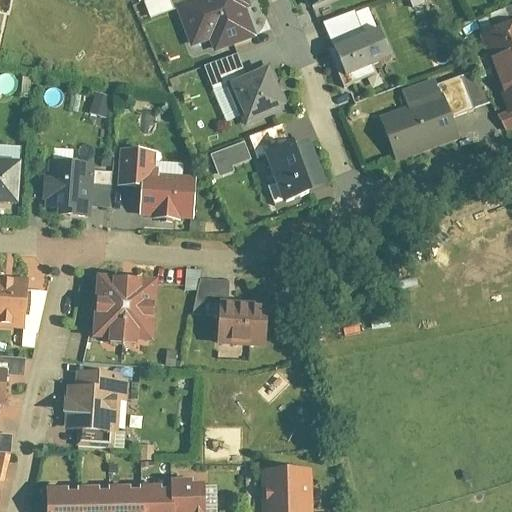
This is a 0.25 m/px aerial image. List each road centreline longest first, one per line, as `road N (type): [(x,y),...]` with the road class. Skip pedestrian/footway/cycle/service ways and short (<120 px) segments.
road 1 (residential): [(71,254),(259,259),(356,211)]
road 2 (residential): [(7,511),(71,254)]
road 3 (residential): [(272,0),(356,211)]
road 4 (residential): [(356,211),(511,153)]
